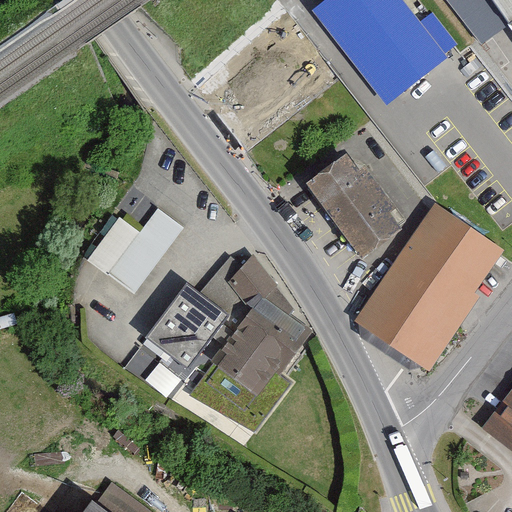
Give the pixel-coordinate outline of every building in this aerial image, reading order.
[(404,0),(323,0),(313,8),(386,102),(447,55),(404,0)] [(511,0),(501,0),(511,16),(511,0)] [(355,156),(312,184),(365,262),(407,234),(355,156)] [(121,219),(91,259),(134,290),(182,225),(157,207),(139,231),(121,219)] [(510,260),(437,212),(359,329),(432,378),(510,260)] [(312,331),(234,266),(165,347),(243,413),(312,331)] [(511,392),(486,427),(511,447),(511,392)] [(147,511),(117,489),(99,511),(147,511)]
